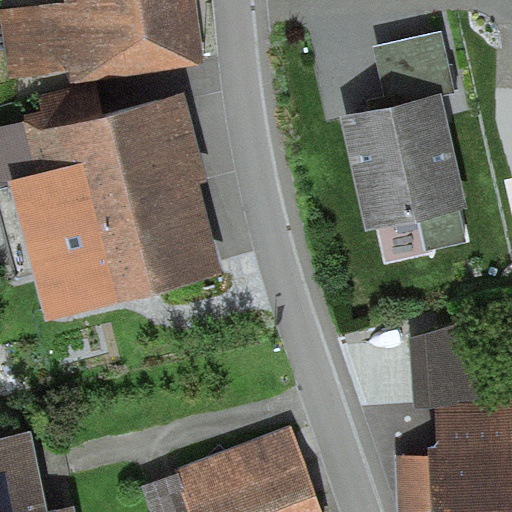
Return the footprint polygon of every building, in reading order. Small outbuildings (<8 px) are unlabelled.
[(17,74),(189,52),(182,0),(45,0),(9,5),(17,74)] [(369,44),(380,100),(440,88),(429,32),(369,44)] [(164,87),(0,127),(0,175),(9,173),(42,301),(207,260),(164,87)] [(380,100),(338,108),(359,215),(461,196),(440,88),(380,100)] [(428,511),(511,511),(511,437),(507,438),(506,399),(424,402),(426,451),(428,511)] [(0,429),(0,511),(59,511),(57,499),(32,505),(16,426),(0,429)] [(312,511),(282,427),(140,478),(152,511),(312,511)] [(428,511),(426,451),(389,452),(391,511),(428,511)]
